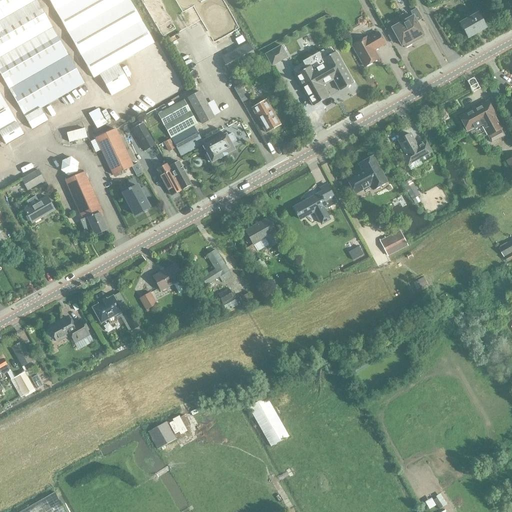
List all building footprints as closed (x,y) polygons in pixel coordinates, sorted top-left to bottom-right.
[(41,106),(81,85),(37,0),(0,0),(0,77),(27,130),(48,119),(41,106)] [(47,0),(86,80),(101,73),(111,94),(131,85),(119,61),(148,47),(125,0),(47,0)] [(413,16),(402,22),(413,42),(422,38),(420,35),(423,34),(416,22),(422,19),(416,8),(410,11),(413,16)] [(476,13),(458,23),(467,38),(485,28),(476,13)] [(391,28),(399,41),(401,46),(404,44),(405,47),(413,42),(402,22),(391,28)] [(364,66),(378,59),(375,54),(371,53),(372,51),(373,50),(379,47),(372,35),(366,38),(366,37),(352,45),(364,66)] [(230,74),(256,60),(247,43),(221,57),(230,74)] [(288,57),(281,45),(264,54),(271,66),(288,57)] [(353,83),(338,55),(335,52),(322,59),(323,63),(313,69),(311,65),(294,75),(312,106),(329,96),(322,85),(333,79),(339,91),(353,83)] [(293,65),(296,72),(306,67),(303,61),(293,65)] [(242,103),(248,99),(240,85),(233,89),(242,103)] [(201,124),(214,118),(200,91),(186,98),(201,124)] [(23,134),(0,94),(0,134),(6,144),(23,134)] [(157,114),(170,139),(193,126),(197,124),(183,100),(157,114)] [(266,100),(252,108),(265,132),(280,124),(266,100)] [(459,117),(467,131),(473,127),(474,129),(482,125),(487,135),(487,136),(491,143),(504,136),(493,117),(494,116),(487,102),(459,117)] [(96,129),(106,123),(98,108),(88,114),(96,129)] [(140,143),(151,136),(143,122),(131,129),(140,143)] [(193,126),(170,139),(180,157),(203,144),(193,126)] [(68,142),(86,138),(84,128),(66,133),(68,142)] [(112,176),(133,167),(115,129),(94,138),(112,176)] [(210,162),(211,164),(235,150),(231,143),(236,140),(232,133),(227,136),(226,133),(202,146),(206,154),(204,155),(208,163),(210,162)] [(420,158),(423,163),(433,157),(425,144),(417,149),(409,134),(397,140),(402,148),(399,150),(407,165),(420,158)] [(168,152),(174,148),(169,139),(163,143),(168,152)] [(60,160),(67,175),(80,170),(74,155),(60,160)] [(372,191),(386,183),(371,156),(358,164),(362,171),(346,179),(355,195),(369,186),(372,191)] [(181,189),(191,184),(178,162),(169,167),(181,189)] [(157,170),(171,195),(180,190),(166,164),(157,170)] [(401,169),(397,171),(403,181),(407,179),(401,169)] [(37,170),(21,179),(28,190),(44,181),(37,170)] [(64,180),(81,220),(80,221),(84,229),(90,226),(94,236),(107,230),(99,212),(102,211),(84,172),(64,180)] [(417,196),(408,180),(403,183),(412,199),(417,196)] [(46,183),(40,186),(44,192),(49,189),(46,183)] [(320,188),(322,192),(293,208),(295,212),(295,213),(296,215),(297,215),(299,219),(305,216),(305,214),(311,210),(312,212),(314,211),(321,224),(329,219),(322,207),(325,205),(326,208),(336,202),(326,185),(320,188)] [(148,197),(143,187),(139,189),(137,186),(130,189),(129,188),(127,189),(128,191),(123,193),(124,196),(126,199),(135,215),(149,208),(144,199),(148,197)] [(31,224),(55,211),(46,195),(38,200),(35,196),(26,201),(29,206),(22,209),(31,224)] [(244,231),(253,245),(265,239),(270,248),(280,242),(275,233),(276,232),(267,217),(244,231)] [(387,256),(407,246),(399,230),(379,241),(387,256)] [(504,257),(511,252),(511,241),(500,249),(504,257)] [(248,257),(256,253),(251,245),(244,249),(248,257)] [(363,254),(358,246),(348,252),(352,260),(363,254)] [(228,272),(228,271),(215,250),(206,255),(215,269),(201,278),(206,286),(219,278),(222,282),(230,277),(228,272)] [(259,260),(253,263),(257,272),(263,269),(259,260)] [(161,292),(183,279),(174,264),(152,277),(161,292)] [(423,277),(415,280),(418,288),(426,284),(423,277)] [(222,304),(233,298),(228,288),(217,294),(222,304)] [(249,292),(239,297),(243,306),(253,301),(249,292)] [(150,293),(139,299),(145,310),(156,304),(150,293)] [(92,308),(100,324),(107,320),(109,324),(112,324),(116,322),(117,319),(114,316),(121,312),(113,296),(106,300),(105,298),(98,302),(99,304),(92,308)] [(138,326),(129,310),(122,314),(131,330),(138,326)] [(51,341),(55,341),(56,343),(69,335),(74,343),(88,335),(80,320),(72,325),(67,317),(48,327),(49,328),(46,332),(45,335),(46,337),(47,338),(48,340),(49,341),(51,341)] [(24,348),(22,349),(15,353),(22,366),(31,361),(24,348)] [(96,351),(94,354),(95,358),(98,360),(101,359),(103,356),(103,352),(99,350),(96,351)] [(0,360),(0,390),(2,389),(0,384),(0,373),(3,374),(8,372),(9,369),(3,359),(0,360)] [(35,390),(27,376),(24,372),(13,378),(23,396),(35,390)] [(38,387),(43,384),(38,374),(33,377),(38,387)] [(270,447),(288,437),(266,397),(248,407),(270,447)] [(157,450),(176,439),(166,421),(147,432),(148,435),(157,450)] [(65,511),(54,492),(18,511),(65,511)] [(436,498),(432,500),(438,510),(442,507),(441,507),(445,504),(440,496),(436,499),(436,498)]
